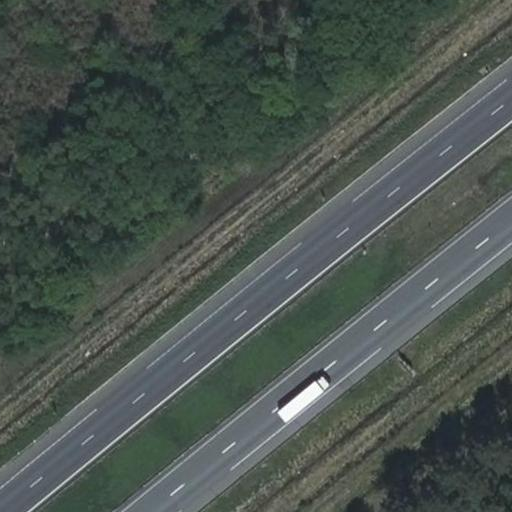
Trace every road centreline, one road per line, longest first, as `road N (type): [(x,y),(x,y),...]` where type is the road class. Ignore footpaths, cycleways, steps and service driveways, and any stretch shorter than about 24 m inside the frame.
road 1 (motorway): [(511,98),(6,511)]
road 2 (motorway): [(156,511),(511,221)]
road 3 (track): [(511,401),(374,511)]
